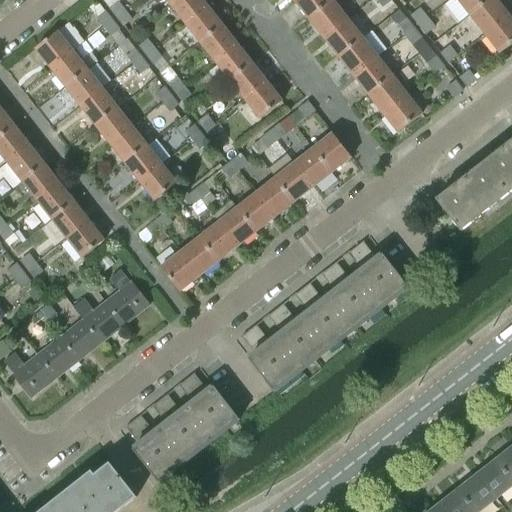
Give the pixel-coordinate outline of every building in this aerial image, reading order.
[(208,8),(201,0),(178,0),(171,6),(186,25),(208,8)] [(295,0),(294,2),(309,20),(333,1),(332,0),(295,0)] [(391,1),(390,0),(376,0),(382,8),(391,1)] [(490,0),(457,0),(470,16),(490,0)] [(490,0),(470,16),(485,35),(509,16),(496,0),(490,0)] [(309,20),(324,39),(348,20),(333,1),(309,20)] [(117,18),(125,12),(118,3),(110,9),(117,18)] [(223,27),(208,8),(186,25),(200,44),(223,27)] [(418,26),(427,19),(420,9),(411,16),(418,26)] [(132,20),(125,12),(117,18),(123,27),(132,20)] [(104,28),(112,22),(105,13),(97,19),(104,28)] [(511,45),(511,19),(509,16),(485,35),(500,54),(511,45)] [(435,28),(427,19),(418,26),(426,35),(435,28)] [(324,39),(338,58),(363,39),(348,20),(324,39)] [(413,29),(406,20),(398,27),(405,36),(413,29)] [(118,31),(112,22),(104,28),(111,37),(118,31)] [(237,46),(223,27),(200,44),(215,63),(237,46)] [(421,39),(413,29),(405,36),(412,46),(421,39)] [(51,70),(73,52),(57,33),(36,50),(51,70)] [(87,43),(94,53),(105,45),(97,35),(87,43)] [(338,58),(353,77),(378,58),(363,39),(338,58)] [(146,56),(154,49),(148,40),(139,47),(146,56)] [(441,54),(448,63),(469,47),(464,42),(452,51),(449,47),(441,54)] [(252,65),(237,46),(215,63),(230,82),(252,65)] [(161,58),(154,49),(146,56),(153,65),(161,58)] [(133,66),(141,59),(134,50),(126,57),(133,66)] [(88,71),(73,52),(51,70),(66,88),(88,71)] [(353,77),(368,96),(392,77),(378,58),(353,77)] [(443,67),(441,64),(436,58),(427,65),(435,75),(443,67)] [(148,68),(141,59),(133,66),(140,75),(148,68)] [(267,83),(252,65),(230,82),(245,101),(267,83)] [(66,88),(81,107),(103,90),(88,71),(66,88)] [(460,78),(467,88),(476,81),(469,71),(460,78)] [(368,96),(383,115),(407,96),(392,77),(368,96)] [(176,94),(184,87),(177,78),(169,85),(176,94)] [(454,99),(463,92),(455,82),(446,89),(454,99)] [(282,103),(267,83),(245,101),(260,120),(282,103)] [(191,96),(184,87),(176,94),(183,102),(191,96)] [(163,104),(171,97),(164,89),(156,95),(163,104)] [(117,109),(103,90),(81,107),(95,126),(117,109)] [(423,115),(407,96),(383,115),(398,134),(423,115)] [(178,106),(171,97),(163,104),(170,112),(178,106)] [(308,103),(298,110),(305,119),(315,112),(308,103)] [(0,139),(15,128),(0,109),(0,139)] [(95,126),(110,145),(132,128),(117,109),(95,126)] [(207,116),(199,123),(205,132),(214,125),(207,116)] [(220,134),(214,125),(205,132),(212,140),(220,134)] [(269,133),(276,142),(286,135),(279,125),(269,133)] [(201,135),(194,127),(194,126),(186,133),(193,142),(201,135)] [(0,139),(0,154),(8,164),(30,147),(15,128),(0,139)] [(147,147),(132,128),(110,145),(125,164),(147,147)] [(510,195),(511,192),(511,138),(506,131),(497,139),(504,148),(485,163),(510,195)] [(269,133),(260,140),(267,149),(276,142),(269,133)] [(333,134),(313,149),(333,175),(352,159),(333,134)] [(208,144),(201,135),(193,142),(200,151),(208,144)] [(45,166),(30,147),(8,164),(23,183),(45,166)] [(125,164),(140,183),(162,166),(147,147),(125,164)] [(314,189),(333,175),(313,149),(294,164),(314,189)] [(241,155),(232,162),(239,171),(248,164),(241,155)] [(232,162),(228,165),(222,170),(229,179),(239,171),(232,162)] [(462,232),(510,195),(485,163),(467,178),(459,168),(449,176),(457,185),(438,201),(462,232)] [(314,189),(294,164),(275,179),(295,204),(314,189)] [(45,166),(23,183),(37,202),(60,184),(45,166)] [(177,185),(162,166),(140,183),(155,202),(177,185)] [(276,219),(295,204),(275,179),(256,194),(276,219)] [(74,203),(60,184),(37,202),(52,221),(74,203)] [(210,194),(203,185),(194,192),(201,201),(210,194)] [(201,201),(194,192),(184,199),(191,208),(201,201)] [(276,219),(256,194),(237,208),(257,233),(276,219)] [(52,221),(67,240),(89,222),(74,203),(52,221)] [(238,248),(257,233),(237,208),(218,223),(238,248)] [(172,224),(165,215),(156,222),(163,231),(172,224)] [(104,242),(89,222),(67,240),(82,259),(104,242)] [(163,231),(156,222),(147,229),(153,238),(163,231)] [(238,248),(218,223),(199,238),(219,263),(238,248)] [(17,240),(6,226),(0,231),(0,234),(9,246),(17,240)] [(200,278),(219,263),(199,238),(181,253),(200,278)] [(356,249),(395,299),(409,288),(384,256),(383,257),(377,261),(364,244),(365,244),(364,243),(356,249)] [(16,255),(28,270),(36,264),(29,255),(24,249),(16,255)] [(343,259),(382,310),(395,299),(356,249),(343,259)] [(200,278),(181,253),(161,268),(181,293),(200,278)] [(108,258),(98,265),(104,272),(114,265),(108,258)] [(330,270),(369,320),(382,310),(343,259),(330,270)] [(36,264),(28,270),(35,279),(42,272),(36,264)] [(8,271),(15,280),(23,274),(16,265),(8,271)] [(316,280),(355,330),(369,320),(330,270),(316,280)] [(120,292),(107,302),(125,326),(149,307),(131,284),(121,271),(110,280),(120,292)] [(30,282),(23,274),(15,280),(22,289),(30,282)] [(93,289),(82,275),(77,280),(88,294),(93,289)] [(303,291),(342,341),(355,330),(316,280),(303,291)] [(41,298),(34,289),(27,295),(34,303),(41,298)] [(290,301),(329,351),(342,341),(303,291),(290,301)] [(84,300),(73,309),(83,321),(84,320),(102,344),(125,326),(107,302),(94,312),(84,300)] [(276,311),(315,362),(329,351),(290,301),(276,311)] [(56,318),(49,308),(42,313),(50,323),(56,318)] [(263,322),(302,372),(315,362),(276,311),(263,322)] [(83,321),(61,338),(79,362),(102,344),(84,320),(83,321)] [(250,332),(289,382),(302,372),(263,322),(250,332)] [(249,361),(275,393),(289,382),(250,332),(241,339),(242,339),(256,356),(250,360),(249,361)] [(56,380),(79,362),(61,338),(37,357),(56,380)] [(0,343),(0,362),(10,355),(1,343),(0,343)] [(15,354),(4,363),(13,375),(32,399),(56,380),(37,357),(25,367),(15,354)] [(187,381),(226,431),(240,420),(214,388),(213,388),(214,389),(208,393),(195,376),(196,375),(195,375),(187,381)] [(226,431),(187,381),(174,391),(213,442),(226,431)] [(160,402),(199,452),(213,442),(174,391),(160,402)] [(147,412),(186,462),(199,452),(160,402),(147,412)] [(173,473),(186,462),(147,412),(134,422),(173,473)] [(133,451),(159,484),(173,473),(134,422),(126,429),(127,429),(140,446),(135,450),(134,450),(133,451)] [(511,448),(497,460),(511,479),(511,448)] [(511,479),(497,460),(478,475),(497,500),(511,487),(511,479)] [(95,477),(92,473),(91,472),(39,511),(119,511),(137,498),(110,465),(95,477)] [(478,475),(459,490),(476,511),(481,511),(497,500),(478,475)] [(476,511),(459,490),(440,505),(445,511),(476,511)]
